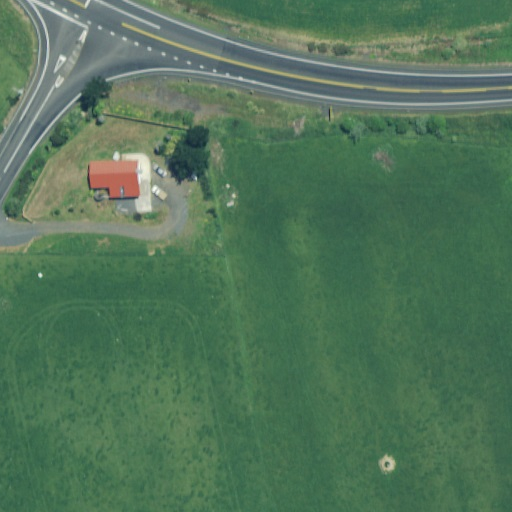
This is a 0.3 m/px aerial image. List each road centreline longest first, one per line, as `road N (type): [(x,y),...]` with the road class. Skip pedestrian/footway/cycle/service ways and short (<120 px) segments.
road 1 (primary): [(95,14),(221,59),(336,84),(511,88)]
road 2 (unclassified): [(0,176),(95,14)]
